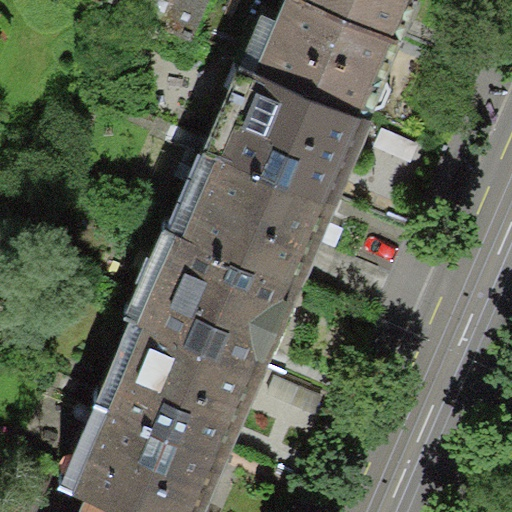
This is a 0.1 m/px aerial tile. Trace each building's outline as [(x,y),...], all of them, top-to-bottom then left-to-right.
[(95,0),(185,38),(201,0),(95,0)] [(376,78),(393,36),(310,0),(282,0),(253,68),(360,114),(362,110),(366,111),(378,107),(381,100),(385,91),(380,79),(376,78)] [(310,0),(393,36),(405,8),(407,0),(310,0)] [(360,114),(253,68),(252,67),(217,149),(324,195),(339,162),(344,149),(346,150),(355,146),(364,125),(360,114)] [(182,231),(289,277),(301,273),(308,257),(310,251),(305,242),(324,195),(217,149),(182,231)] [(137,317),(143,319),(251,366),(261,344),(270,348),(278,329),(289,303),(280,299),(289,277),(182,231),(175,228),(137,317)] [(247,398),(256,377),(251,367),(251,366),(143,319),(108,401),(215,447),(228,420),(236,401),(247,398)] [(108,401),(73,482),(92,491),(140,511),(197,511),(198,511),(201,504),(196,494),(215,447),(108,401)] [(140,511),(92,491),(82,511),(140,511)]
